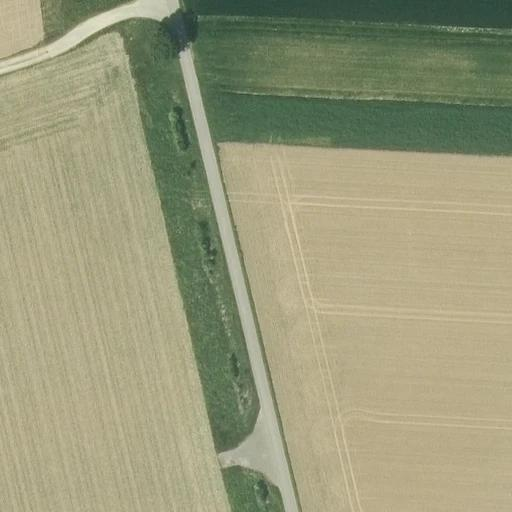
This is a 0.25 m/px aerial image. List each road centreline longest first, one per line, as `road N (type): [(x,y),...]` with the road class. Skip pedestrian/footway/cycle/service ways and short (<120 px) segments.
road 1 (track): [(169,0),(290,511)]
road 2 (track): [(511,51),(179,39)]
road 3 (track): [(176,28),(0,87)]
